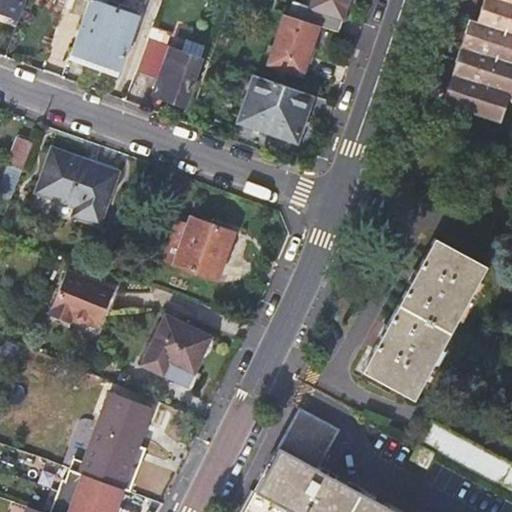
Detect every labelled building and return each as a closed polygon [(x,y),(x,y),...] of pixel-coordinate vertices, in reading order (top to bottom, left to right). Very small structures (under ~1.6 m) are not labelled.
[(0,0),(0,9),(22,17),(28,0),(0,0)] [(89,3),(68,59),(118,77),(139,19),(90,0),(89,3)] [(293,4),(289,16),(307,22),(307,21),(334,31),(334,32),(338,33),(348,0),(313,0),(310,10),(293,4)] [(475,23),(511,36),(511,4),(498,0),(482,0),(479,11),(475,23)] [(319,28),(285,16),(267,64),(301,77),(319,28)] [(511,36),(475,23),(468,21),(441,104),(472,114),(473,113),(494,120),(503,97),(505,98),(506,105),(511,107),(511,36)] [(182,104),(199,58),(182,51),(146,38),(135,71),(157,79),(153,88),(163,92),(162,97),(182,104)] [(186,40),(182,51),(199,58),(202,46),(186,40)] [(310,96),(254,76),(237,120),(293,141),(310,96)] [(163,92),(153,88),(152,93),(162,97),(163,92)] [(7,165),(22,171),(33,143),(18,137),(6,165),(7,165)] [(50,149),(35,191),(74,206),(71,213),(95,222),(114,174),(50,149)] [(0,184),(0,195),(11,199),(22,171),(7,165),(0,184)] [(190,217),(188,224),(180,245),(174,264),(216,279),(232,232),(190,217)] [(168,241),(180,245),(188,224),(175,220),(168,241)] [(435,240),(361,372),(412,400),(485,268),(435,240)] [(71,318),(88,326),(97,329),(113,290),(66,272),(49,316),(68,325),(70,322),(71,318)] [(168,361),(193,373),(209,338),(165,316),(142,364),(162,374),(168,361)] [(71,318),(70,322),(87,328),(88,326),(71,318)] [(31,335),(27,347),(42,353),(47,341),(31,335)] [(187,385),(193,373),(168,361),(162,374),(187,385)] [(134,480),(141,460),(133,457),(137,446),(150,410),(109,394),(84,462),(134,480)] [(390,511),(316,471),(336,435),(298,414),(244,511),(390,511)] [(511,468),(430,424),(417,447),(511,499),(511,468)] [(145,448),(137,446),(133,457),(141,460),(145,448)] [(433,456),(417,447),(408,463),(424,472),(433,456)] [(0,456),(0,491),(26,501),(40,468),(1,454),(0,456)] [(39,497),(34,510),(39,511),(51,511),(55,503),(39,497)]
